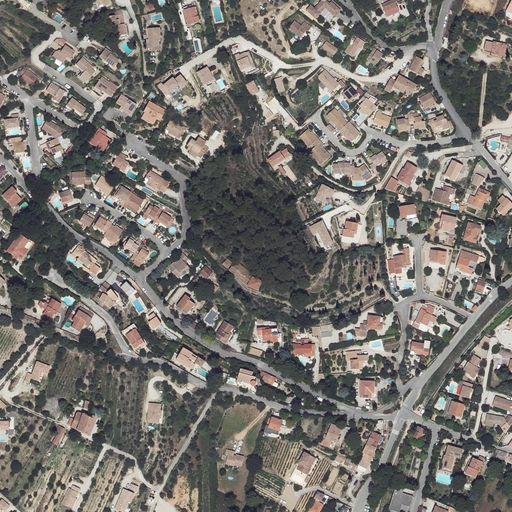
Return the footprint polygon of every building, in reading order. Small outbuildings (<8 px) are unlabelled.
[(329,3),(328,2),(325,3),(323,0),(314,5),(312,1),(306,5),(312,16),(318,12),(324,23),(338,15),(332,4),(329,5),(328,4),(329,3)] [(395,1),(382,6),(385,15),(390,13),(391,14),(399,11),(395,1)] [(187,11),(178,14),(183,27),(186,26),(187,28),(192,26),(190,21),(192,20),(189,11),(187,11)] [(119,15),(109,16),(109,26),(115,26),(116,36),(118,36),(128,35),(128,25),(125,25),(125,20),(128,20),(127,15),(119,15)] [(296,21),(291,28),(303,37),(308,30),(310,31),(313,27),(306,22),(303,26),(296,21)] [(160,26),(147,27),(149,49),(156,49),(156,44),(160,44),(160,40),(162,40),(160,26)] [(344,26),(341,30),(346,35),(349,31),(344,26)] [(57,38),(54,43),(63,47),(66,41),(57,38)] [(350,45),(345,53),(355,59),(366,43),(358,38),(353,46),(350,45)] [(487,40),(485,48),(492,51),(491,53),(497,55),(498,53),(502,54),(504,49),(506,50),(508,45),(495,41),(494,42),(487,40)] [(321,48),(333,56),(338,49),(326,41),(321,48)] [(56,51),(52,56),(63,63),(67,57),(70,59),(75,51),(65,45),(62,50),(56,51)] [(103,52),(100,56),(113,66),(117,60),(115,58),(109,53),(110,52),(106,48),(103,52)] [(375,48),(368,59),(372,62),(378,65),(385,54),(375,48)] [(234,56),(239,72),(251,69),(245,52),(234,56)] [(81,56),(75,63),(82,69),(84,70),(80,75),(86,79),(94,69),(91,66),(92,64),(81,56)] [(418,56),(410,69),(422,76),(426,71),(421,68),(425,60),(418,56)] [(40,75),(26,66),(19,74),(22,76),(20,79),(31,87),(40,75)] [(214,79),(207,66),(196,73),(204,86),(214,79)] [(340,80),(337,83),(325,70),(317,77),(331,93),(339,86),(342,89),(345,86),(340,80)] [(161,82),(157,86),(165,96),(178,85),(181,88),(187,83),(181,74),(175,79),(173,77),(163,85),(161,82)] [(102,75),(95,84),(102,89),(111,95),(118,85),(110,80),(109,81),(102,75)] [(400,75),(396,81),(407,87),(408,87),(414,90),(417,85),(416,84),(406,78),(400,75)] [(392,78),(388,83),(393,86),(396,81),(392,78)] [(396,81),(393,86),(404,92),(407,87),(396,81)] [(51,83),(46,91),(55,96),(54,99),(59,102),(66,91),(51,83)] [(351,86),(342,94),(345,97),(347,95),(351,101),(359,95),(351,86)] [(36,90),(32,96),(39,100),(43,93),(36,90)] [(430,92),(419,98),(424,108),(425,108),(428,106),(434,103),(436,102),(430,92)] [(122,104),(120,107),(131,114),(138,104),(122,93),(117,101),(122,104)] [(73,97),(68,105),(73,109),(75,107),(83,113),(87,108),(73,97)] [(362,104),(361,105),(362,106),(366,110),(365,112),(370,116),(377,107),(369,100),(362,104)] [(145,113),(141,118),(153,125),(157,119),(159,121),(166,110),(149,101),(143,112),(145,113)] [(335,109),(327,115),(338,128),(337,128),(340,131),(346,125),(347,123),(345,121),(346,120),(335,109)] [(378,112),(374,122),(389,127),(392,117),(382,113),(379,112),(378,112)] [(5,120),(6,126),(11,126),(12,128),(20,127),(19,118),(21,118),(20,114),(13,115),(14,119),(5,120)] [(419,114),(409,115),(409,119),(410,121),(414,121),(416,121),(417,123),(415,123),(416,129),(427,128),(426,122),(423,122),(422,117),(420,118),(419,114)] [(405,115),(397,117),(399,127),(407,126),(407,128),(411,127),(410,121),(409,119),(406,119),(405,115)] [(443,115),(429,120),(432,129),(439,126),(442,125),(443,126),(443,128),(449,125),(446,118),(445,118),(443,115)] [(48,119),(43,127),(55,136),(56,139),(59,138),(64,135),(60,127),(48,119)] [(170,119),(167,125),(180,132),(183,125),(170,119)] [(346,125),(343,134),(347,138),(348,137),(349,139),(352,142),(361,134),(350,122),(348,124),(346,125)] [(95,132),(89,141),(101,149),(106,142),(108,144),(112,139),(106,135),(104,133),(106,130),(102,128),(98,134),(96,133),(95,132)] [(307,130),(300,137),(309,147),(313,144),(316,147),(321,141),(319,139),(317,140),(310,134),(307,130)] [(313,132),(310,134),(317,140),(319,139),(313,132)] [(510,144),(511,144),(511,136),(511,137),(511,138),(503,137),(502,142),(510,143),(510,144)] [(22,137),(12,139),(13,144),(15,144),(16,151),(16,154),(26,152),(24,143),(23,143),(22,137)] [(56,139),(47,143),(49,147),(51,146),(53,151),(55,154),(64,150),(59,138),(56,139)] [(191,151),(189,153),(197,158),(198,155),(203,158),(206,153),(202,150),(205,145),(198,140),(196,141),(192,139),(187,146),(189,147),(192,149),(191,151)] [(316,147),(311,151),(323,164),(332,155),(328,151),(326,152),(321,147),(323,146),(325,144),(321,141),(316,147)] [(117,155),(113,163),(120,168),(121,166),(124,167),(128,161),(124,159),(122,158),(125,153),(118,149),(115,154),(117,155)] [(374,163),(371,165),(377,174),(381,171),(377,166),(382,163),(383,164),(389,160),(383,151),(377,155),(372,159),(374,163)] [(293,154),(278,161),(282,169),(286,167),(295,163),(302,160),(299,154),(294,156),(293,154)] [(403,170),(398,179),(407,184),(410,177),(413,179),(414,176),(413,175),(419,166),(409,160),(403,171),(403,170)] [(453,160),(445,175),(454,180),(459,172),(463,165),(453,160)] [(121,166),(120,168),(125,170),(130,163),(128,161),(124,167),(121,166)] [(334,165),(334,174),(337,174),(343,175),(346,175),(346,173),(351,173),(352,166),(352,164),(342,163),(342,165),(339,165),(334,165)] [(355,166),(352,166),(351,173),(351,174),(355,174),(355,176),(356,180),(364,180),(373,173),(367,166),(362,169),(360,168),(355,168),(355,166)] [(150,168),(144,177),(148,180),(147,181),(155,187),(157,185),(160,187),(164,190),(169,181),(162,176),(161,177),(158,175),(158,177),(156,175),(157,173),(150,168)] [(84,170),(71,171),(72,182),(76,182),(82,182),(85,181),(85,183),(90,182),(89,174),(85,174),(84,170)] [(477,173),(472,183),(479,186),(483,177),(477,173)] [(103,175),(97,185),(107,192),(106,193),(109,195),(116,184),(103,175)] [(392,177),(385,189),(395,192),(397,190),(395,189),(400,181),(392,177)] [(13,184),(4,194),(14,204),(22,196),(21,195),(18,191),(16,189),(17,188),(13,184)] [(121,201),(119,204),(123,206),(124,205),(132,192),(122,185),(115,195),(121,198),(120,200),(121,201)] [(328,203),(334,191),(321,185),(315,198),(328,203)] [(443,190),(436,188),(432,200),(449,205),(451,200),(448,199),(449,192),(454,194),(455,189),(444,185),(443,190)] [(471,194),(468,202),(481,208),(485,200),(483,200),(486,193),(483,192),(485,189),(480,187),(475,196),(471,194)] [(69,190),(59,194),(63,205),(68,203),(67,202),(67,201),(73,198),(69,190)] [(132,192),(124,205),(127,207),(128,206),(137,212),(144,201),(132,192)] [(504,195),(499,200),(503,204),(507,199),(504,195)] [(22,196),(14,204),(15,205),(24,197),(22,196)] [(503,204),(498,209),(504,215),(511,209),(510,208),(511,205),(511,201),(508,198),(507,199),(503,204)] [(414,204),(399,207),(401,219),(403,219),(407,218),(407,215),(416,214),(414,204)] [(147,206),(141,215),(145,218),(147,216),(152,219),(150,221),(153,223),(154,223),(159,214),(156,212),(157,211),(152,207),(151,209),(147,206)] [(159,214),(154,223),(157,225),(158,224),(159,222),(165,226),(170,219),(162,213),(161,212),(159,214)] [(84,214),(80,221),(89,227),(95,217),(93,215),(91,217),(91,218),(84,214)] [(442,227),(441,229),(444,230),(450,231),(451,229),(454,229),(456,218),(442,215),(440,221),(443,222),(442,227)] [(100,216),(94,225),(98,228),(105,233),(111,224),(112,223),(108,220),(107,221),(104,218),(100,216)] [(165,226),(164,228),(167,229),(173,221),(170,219),(165,226)] [(345,228),(343,235),(354,237),(355,233),(356,230),(357,230),(358,224),(359,222),(348,220),(346,228),(345,228)] [(323,221),(309,227),(313,236),(317,235),(322,249),(332,245),(323,221)] [(469,222),(464,238),(476,242),(477,237),(478,238),(480,232),(479,231),(481,226),(469,222)] [(104,235),(103,236),(108,239),(114,243),(123,230),(115,226),(114,227),(111,224),(105,233),(104,235)] [(20,234),(7,250),(15,256),(16,254),(22,259),(26,255),(29,251),(25,248),(30,241),(20,234)] [(128,239),(123,245),(128,248),(127,249),(133,253),(139,243),(136,241),(136,242),(134,244),(132,243),(132,242),(128,239)] [(30,241),(25,248),(29,251),(35,244),(30,241)] [(123,245),(122,247),(132,254),(133,253),(127,249),(128,248),(123,245)] [(145,250),(141,248),(133,260),(131,263),(138,267),(140,264),(141,265),(147,255),(145,253),(143,252),(145,250)] [(78,249),(72,256),(75,258),(78,255),(81,258),(86,262),(85,264),(91,270),(98,262),(85,251),(83,254),(78,249)] [(432,249),(430,259),(432,260),(437,260),(442,261),(443,256),(441,256),(442,251),(432,249)] [(462,249),(460,256),(470,259),(468,267),(476,269),(480,255),(462,249)] [(170,264),(166,267),(171,273),(175,270),(180,276),(181,277),(189,269),(183,263),(187,259),(181,253),(177,257),(178,258),(171,265),(170,264)] [(403,254),(393,256),(394,259),(395,267),(395,268),(401,267),(404,267),(403,266),(410,264),(408,253),(405,253),(405,254),(403,254)] [(460,256),(457,267),(462,268),(462,271),(466,272),(468,267),(470,259),(460,256)] [(237,262),(230,270),(235,274),(235,275),(249,286),(258,289),(259,287),(260,287),(260,286),(263,281),(256,278),(252,276),(253,275),(237,262)] [(205,267),(199,273),(206,279),(208,276),(205,272),(207,270),(205,267)] [(395,267),(389,267),(390,275),(396,274),(396,276),(403,275),(401,267),(395,268),(395,267)] [(175,270),(171,273),(177,279),(180,276),(175,270)] [(479,280),(476,288),(483,290),(486,282),(481,280),(479,280)] [(104,294),(100,300),(104,303),(103,304),(105,306),(107,305),(110,309),(115,304),(113,302),(117,299),(112,293),(110,290),(106,294),(108,296),(107,297),(104,294)] [(187,294),(177,305),(185,311),(193,301),(190,299),(191,298),(187,294)] [(48,306),(43,313),(51,318),(55,312),(56,313),(61,305),(59,304),(52,299),(48,306)] [(193,301),(185,311),(187,313),(195,303),(193,301)] [(424,305),(416,321),(421,324),(422,322),(428,325),(430,321),(434,323),(437,316),(433,314),(435,311),(434,310),(428,307),(424,305)] [(74,323),(71,328),(78,333),(80,331),(82,328),(83,326),(85,324),(88,326),(92,320),(79,312),(72,321),(74,323)] [(380,316),(368,315),(368,321),(367,325),(366,329),(368,329),(380,330),(381,330),(383,329),(383,326),(382,323),(380,323),(380,316)] [(201,326),(193,321),(190,325),(198,330),(201,326)] [(223,321),(213,337),(224,344),(235,328),(223,321)] [(326,325),(319,326),(319,327),(320,332),(331,331),(330,324),(326,325)] [(360,329),(355,328),(356,336),(366,337),(368,329),(366,329),(367,325),(364,325),(361,324),(360,329)] [(138,326),(129,333),(139,345),(148,338),(138,326)] [(269,327),(257,328),(257,332),(262,332),(262,334),(263,339),(272,338),(273,341),(278,340),(278,334),(277,329),(270,329),(269,327)] [(319,327),(312,327),(313,336),(318,335),(319,348),(322,347),(320,332),(319,327)] [(485,336),(481,341),(489,345),(490,339),(485,336)] [(148,338),(139,345),(141,347),(149,340),(148,338)] [(305,338),(296,338),(296,353),(305,353),(305,352),(312,352),(312,350),(315,350),(315,343),(305,343),(305,338)] [(425,343),(424,353),(430,354),(432,340),(426,339),(425,343)] [(413,341),(412,350),(416,350),(415,352),(417,352),(424,353),(425,343),(413,341)] [(184,347),(177,359),(182,362),(183,361),(187,363),(186,365),(193,369),(198,361),(199,359),(187,352),(188,350),(184,347)] [(205,360),(188,350),(187,352),(199,359),(198,361),(203,364),(205,360)] [(362,351),(354,351),(354,359),(351,359),(351,369),(356,369),(356,367),(360,367),(364,367),(363,361),(366,360),(366,355),(362,355),(362,351)] [(468,362),(464,369),(472,374),(471,376),(474,378),(478,371),(475,369),(476,368),(481,360),(473,356),(469,363),(468,362)] [(41,373),(48,376),(51,367),(36,361),(31,374),(27,373),(25,379),(37,383),(41,373)] [(239,368),(235,381),(239,382),(239,383),(240,384),(241,381),(243,382),(243,380),(249,382),(249,383),(250,384),(250,385),(251,385),(252,385),(253,385),(254,384),(254,383),(254,382),(254,381),(253,381),(253,380),(254,377),(250,375),(251,372),(239,368)] [(264,375),(263,379),(269,381),(272,376),(265,373),(264,375)] [(269,381),(263,379),(262,380),(272,385),(272,384),(274,381),(276,378),(272,376),(269,381)] [(375,381),(361,381),(360,397),(372,397),(372,393),(374,393),(374,386),(375,381)] [(471,389),(463,386),(459,396),(468,399),(470,392),(471,389)] [(511,402),(495,397),(492,406),(509,411),(511,402)] [(452,401),(452,402),(450,410),(448,413),(457,416),(461,417),(464,405),(452,401)] [(146,424),(160,425),(161,404),(147,403),(146,424)] [(450,410),(446,409),(444,415),(453,418),(453,417),(457,418),(457,416),(448,413),(450,410)] [(73,420),(70,419),(67,425),(88,434),(96,416),(93,415),(92,417),(90,416),(80,412),(79,411),(77,411),(76,413),(73,420)] [(504,418),(487,416),(486,426),(494,427),(494,424),(500,425),(505,432),(510,426),(506,421),(504,418)] [(273,418),(270,417),(267,425),(270,426),(270,427),(280,430),(283,420),(273,417),(273,418)] [(382,419),(378,419),(375,426),(384,429),(384,423),(382,419)] [(0,434),(2,432),(9,432),(9,421),(0,420),(0,434)] [(342,428),(331,423),(325,441),(329,442),(330,439),(333,440),(336,441),(339,434),(340,435),(342,428)] [(270,426),(267,425),(265,432),(272,434),(272,433),(279,435),(280,430),(270,427),(270,426)] [(65,429),(62,426),(57,435),(52,442),(53,443),(55,444),(65,429)] [(419,427),(418,427),(414,436),(419,439),(420,436),(422,437),(424,434),(422,433),(424,430),(419,427)] [(381,435),(373,431),(370,437),(370,436),(365,447),(362,451),(364,452),(373,456),(376,447),(381,435)] [(463,450),(448,446),(446,456),(444,455),(442,464),(443,464),(442,468),(448,469),(451,456),(456,457),(461,458),(463,450)] [(236,451),(227,449),(226,453),(229,454),(227,463),(235,465),(235,464),(243,466),(245,456),(237,454),(237,455),(235,455),(236,451)] [(506,453),(499,450),(496,459),(503,462),(506,453)] [(315,458),(304,452),(299,462),(301,463),(297,470),(307,475),(311,469),(309,468),(315,458)] [(373,456),(364,452),(359,464),(368,468),(373,456)] [(346,458),(338,454),(335,461),(340,463),(341,461),(344,462),(346,458)] [(456,457),(451,456),(448,469),(442,468),(442,471),(454,474),(456,465),(454,465),(456,457)] [(473,458),(471,458),(468,465),(466,465),(462,474),(474,480),(475,478),(464,473),(467,467),(469,468),(473,458)] [(477,460),(473,458),(469,468),(467,467),(464,473),(475,478),(482,462),(477,460)] [(71,486),(64,501),(74,505),(78,496),(77,496),(76,495),(77,493),(78,494),(81,486),(74,483),(73,486),(71,486)] [(415,491),(396,485),(388,509),(399,511),(402,504),(410,506),(415,491)] [(318,493),(313,500),(315,501),(308,511),(320,511),(323,506),(320,504),(321,502),(322,502),(325,497),(318,493)] [(8,505),(2,500),(0,502),(0,509),(3,511),(6,508),(8,505)] [(445,504),(438,501),(436,506),(433,511),(460,511),(461,511),(452,507),(450,506),(446,505),(445,504)]
